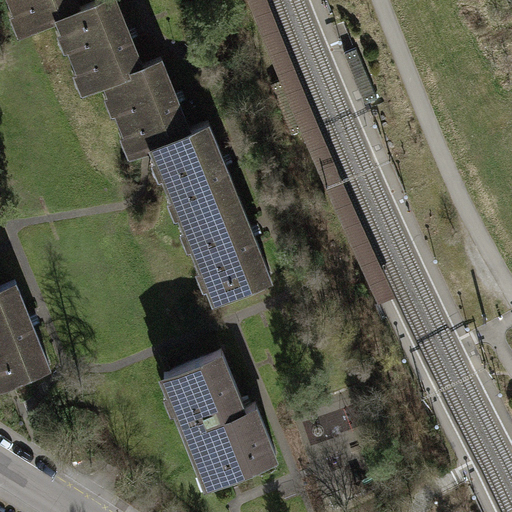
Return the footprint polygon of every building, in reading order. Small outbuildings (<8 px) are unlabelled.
[(76,0),(13,0),(26,31),(61,17),(60,16),(80,8),(79,7),(76,0)] [(117,0),(96,0),(79,7),(80,8),(60,16),(61,17),(89,88),(108,80),(112,91),(138,80),(134,69),(143,65),(143,63),(117,0)] [(379,302),(395,294),(345,183),(297,71),(269,0),(249,0),(280,76),(302,130),(379,302)] [(345,53),(366,103),(378,98),(357,47),(345,53)] [(161,56),(143,63),(143,65),(134,69),(138,80),(112,91),(136,150),(155,143),(159,153),(185,143),(181,132),(191,128),(190,126),(161,56)] [(282,78),(270,83),(292,134),(302,130),(303,129),(304,129),(283,77),(282,78)] [(159,153),(187,224),(213,214),(209,203),(238,191),(208,118),(190,126),(191,128),(181,132),(185,143),(159,153)] [(271,274),(238,191),(209,203),(213,214),(187,224),(216,296),(271,274)] [(15,279),(0,285),(0,383),(49,363),(15,279)] [(222,347),(164,371),(189,431),(196,429),(216,477),(277,452),(256,401),(246,406),(222,347)]
